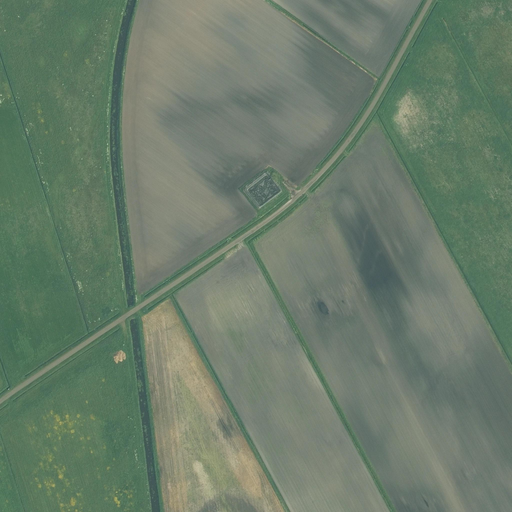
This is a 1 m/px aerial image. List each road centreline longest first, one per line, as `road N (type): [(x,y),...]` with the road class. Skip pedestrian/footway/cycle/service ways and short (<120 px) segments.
road 1 (unclassified): [(0,401),(300,193),(351,136),(429,0)]
road 2 (track): [(124,0),(110,64),(106,154),(125,316)]
